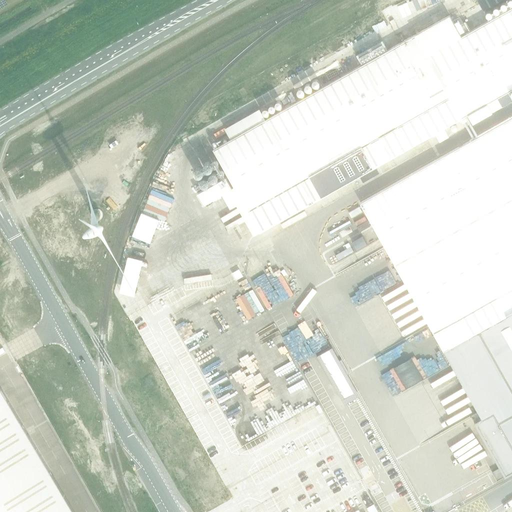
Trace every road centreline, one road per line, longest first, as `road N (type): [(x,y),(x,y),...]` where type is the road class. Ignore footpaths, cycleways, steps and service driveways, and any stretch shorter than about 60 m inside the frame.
road 1 (unknown): [(453,511),(323,288),(314,228),(511,109)]
road 2 (unclassified): [(170,511),(2,217)]
road 3 (unknown): [(404,511),(261,266)]
road 4 (secondary): [(0,126),(215,0)]
